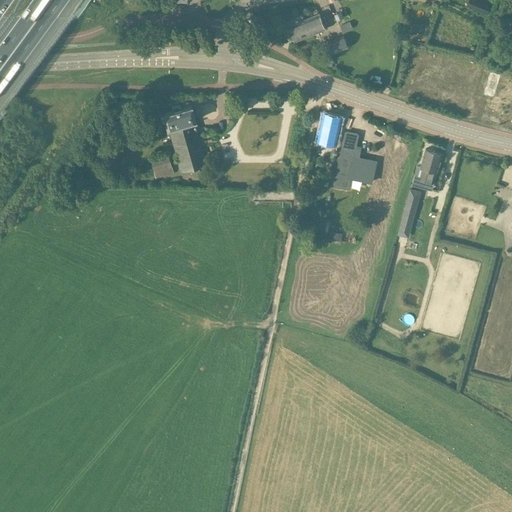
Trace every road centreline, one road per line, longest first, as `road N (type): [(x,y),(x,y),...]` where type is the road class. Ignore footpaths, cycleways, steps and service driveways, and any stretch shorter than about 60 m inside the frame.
road 1 (tertiary): [(511,144),(308,78),(221,59)]
road 2 (tertiary): [(0,64),(221,59)]
